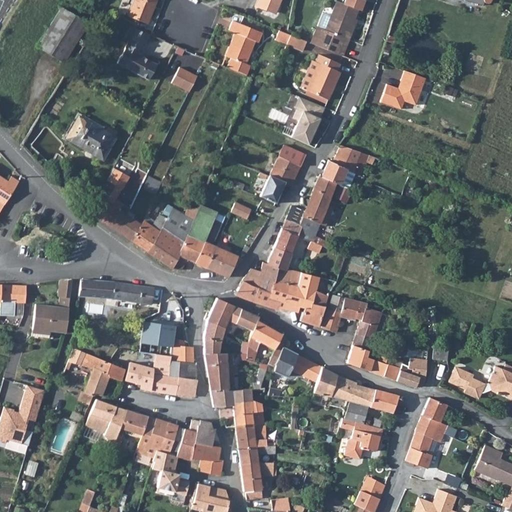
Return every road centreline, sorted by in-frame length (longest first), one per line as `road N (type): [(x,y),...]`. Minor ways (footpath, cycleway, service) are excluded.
road 1 (residential): [(195,291),(232,280),(321,159),(345,116),(385,0)]
road 2 (residential): [(195,291),(206,411),(230,450),(242,511)]
road 3 (residential): [(0,274),(124,259)]
road 4 (residential): [(33,175),(124,259)]
